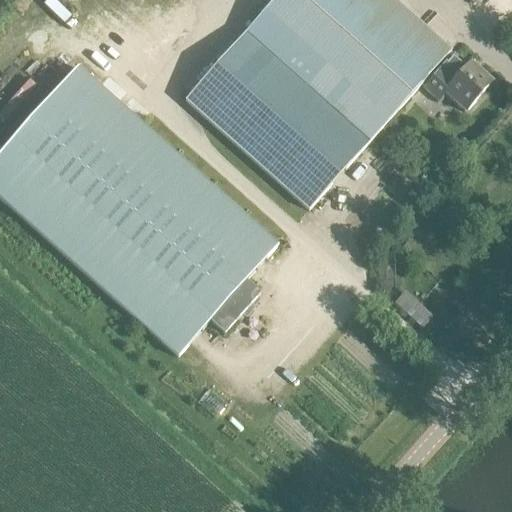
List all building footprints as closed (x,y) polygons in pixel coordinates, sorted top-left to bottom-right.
[(54,0),(80,25),(96,8),(88,0),(54,0)] [(393,0),(278,0),(248,34),(187,102),(310,211),(421,86),(440,103),(446,97),(466,115),(493,85),(470,64),(468,67),(393,0)] [(251,11),(262,1),(261,0),(241,0),(232,8),(246,24),(255,15),(251,11)] [(0,156),(0,201),(178,360),(209,325),(224,337),(260,297),(245,284),(277,249),(140,126),(77,70),(0,156)] [(406,143),(412,136),(407,132),(401,139),(406,143)] [(390,145),(382,154),(391,162),(399,153),(390,145)] [(432,320),(404,294),(394,305),(422,331),(432,320)] [(228,407),(209,391),(198,405),(216,421),(228,407)]
